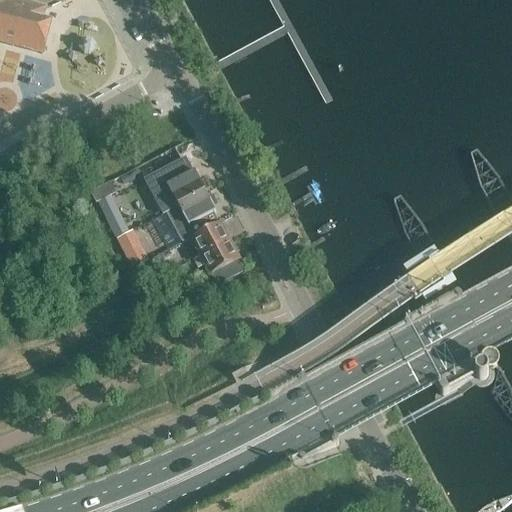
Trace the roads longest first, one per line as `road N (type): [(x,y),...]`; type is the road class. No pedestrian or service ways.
road 1 (primary): [(511,289),(237,434),(48,511)]
road 2 (residential): [(414,511),(171,71)]
road 3 (primary): [(145,511),(511,325)]
road 4 (residential): [(0,169),(171,71)]
